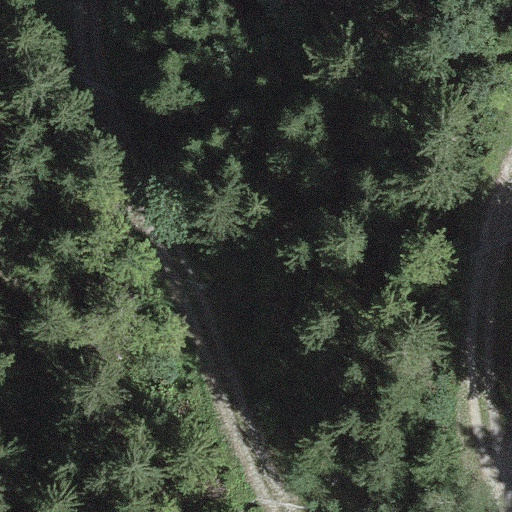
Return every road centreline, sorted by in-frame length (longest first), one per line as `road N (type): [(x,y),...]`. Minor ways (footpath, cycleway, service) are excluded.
road 1 (track): [(90,0),(112,120),(287,511)]
road 2 (track): [(509,511),(484,417),(477,340),(491,234),(511,170)]
